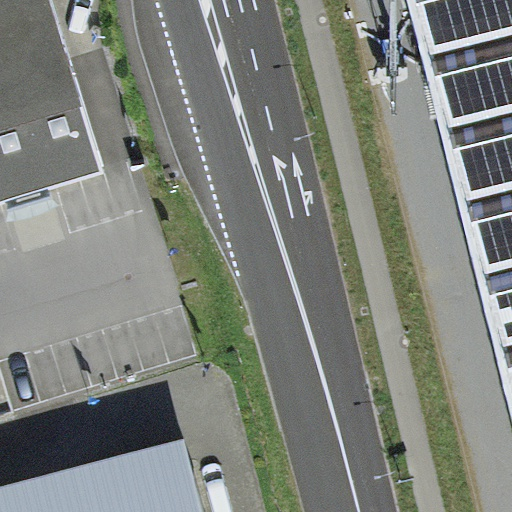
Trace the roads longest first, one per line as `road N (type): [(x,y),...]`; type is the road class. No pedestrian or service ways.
road 1 (primary): [(360,511),(213,0)]
road 2 (track): [(304,0),(424,511)]
